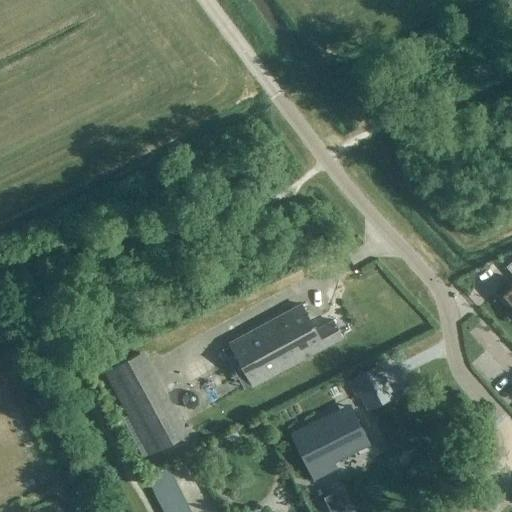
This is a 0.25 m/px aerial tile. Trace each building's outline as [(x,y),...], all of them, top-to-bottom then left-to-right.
[(511,259),(506,265),(511,272),(511,284),(502,294),(511,304),(511,259)] [(301,303),(229,342),(252,385),(343,336),(333,319),(315,329),(301,303)] [(139,351),(104,369),(149,453),(184,434),(139,351)] [(379,366),(347,381),(356,399),(360,397),(367,411),(394,398),(379,366)] [(211,396),(221,393),(216,376),(206,379),(211,396)] [(291,434),(313,478),(326,471),(323,465),(332,461),(368,443),(353,413),(333,423),(329,415),(291,434)] [(175,479),(153,489),(158,500),(180,489),(175,479)] [(180,489),(158,500),(164,511),(186,500),(180,489)] [(336,490),(323,496),(330,510),(342,503),(336,490)] [(186,500),(164,511),(188,511),(191,511),(186,500)]
